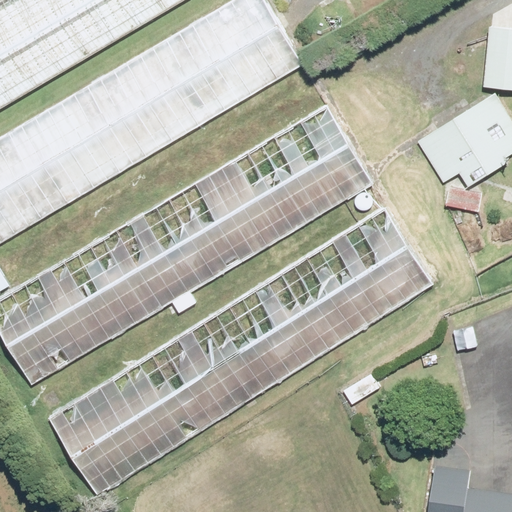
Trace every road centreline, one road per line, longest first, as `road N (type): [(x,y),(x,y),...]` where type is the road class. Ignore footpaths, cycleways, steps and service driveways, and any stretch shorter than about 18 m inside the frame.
road 1 (unknown): [(480,0),(404,57),(392,113)]
road 2 (unknown): [(511,330),(470,391),(476,468)]
